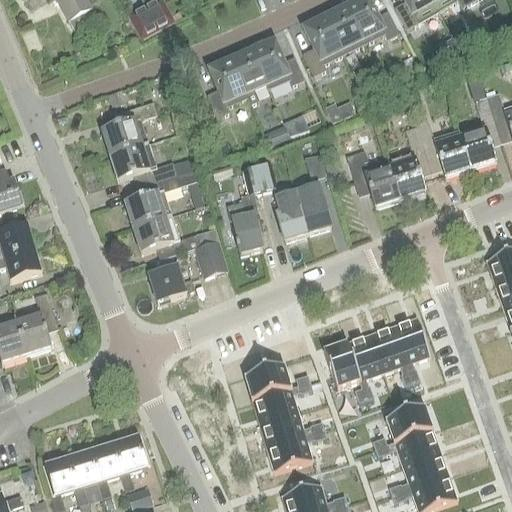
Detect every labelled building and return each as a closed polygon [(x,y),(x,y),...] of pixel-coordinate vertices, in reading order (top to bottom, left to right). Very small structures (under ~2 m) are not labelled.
[(80,20),(82,19),(70,0),(59,0),(56,2),(70,26),(80,20)] [(70,0),(82,19),(94,13),(86,0),(70,0)] [(436,12),(429,0),(401,0),(405,7),(394,13),(407,35),(419,28),(416,23),(436,12)] [(455,0),(429,0),(436,12),(456,0),(455,0)] [(483,2),(481,0),(455,0),(456,0),(463,13),(483,2)] [(162,1),(127,20),(141,45),(175,26),(162,1)] [(384,40),(387,45),(399,39),(388,16),(377,22),(367,3),(346,13),(365,50),(384,40)] [(365,50),(346,13),(326,23),(345,60),(365,50)] [(80,20),(70,26),(74,35),(85,29),(80,20)] [(323,70),(345,60),(326,23),(304,34),(313,53),(302,58),(314,82),(326,76),(323,70)] [(477,39),(467,44),(472,54),(482,49),(477,39)] [(269,94),(289,86),(291,91),(304,86),(294,62),(283,67),(274,47),(253,56),(268,90),(269,94)] [(246,99),(268,90),(253,56),(232,65),(246,99)] [(218,95),(206,100),(216,123),(230,118),(227,112),(248,103),(246,99),(232,65),(209,75),(218,95)] [(355,78),(361,89),(367,86),(361,75),(355,78)] [(511,143),(511,112),(503,115),(498,99),(487,102),(497,134),(508,130),(511,143)] [(482,129),(458,137),(470,175),(495,167),(486,137),(497,134),(487,102),(474,107),(482,129)] [(102,136),(110,161),(147,149),(139,125),(156,120),(152,107),(120,117),(124,129),(102,136)] [(327,113),(334,128),(341,125),(334,110),(327,113)] [(180,122),(172,124),(176,139),(185,136),(180,122)] [(273,135),(263,139),(268,152),(289,143),(281,125),(271,129),(273,135)] [(292,125),(284,129),(285,131),(290,141),(298,139),(292,125)] [(445,183),(470,175),(458,137),(433,145),(428,129),(417,133),(427,164),(438,161),(445,183)] [(411,159),(388,166),(400,204),(425,196),(416,168),(427,164),(417,133),(404,137),(411,159)] [(154,173),(147,149),(110,161),(118,187),(141,180),(144,191),(193,176),(189,164),(154,173)] [(375,212),(400,204),(388,166),(363,174),(358,158),(346,162),(356,194),(368,190),(375,212)] [(327,182),(321,161),(305,163),(312,186),(327,182)] [(333,163),(324,166),(327,178),(336,176),(333,163)] [(277,194),(271,170),(256,173),(262,198),(277,194)] [(249,201),(262,198),(256,173),(243,176),(249,201)] [(0,177),(0,216),(21,210),(20,206),(22,206),(19,197),(17,197),(14,187),(9,188),(5,176),(0,177)] [(125,209),(133,234),(170,222),(162,197),(196,186),(193,176),(144,191),(147,202),(125,209)] [(318,191),(295,198),(300,212),(308,239),(331,232),(323,205),(318,191)] [(295,197),(276,203),(281,218),(276,219),(284,246),(308,239),(300,212),(295,198),(295,197)] [(243,212),(242,208),(229,212),(238,247),(235,247),(237,252),(239,261),(250,258),(249,257),(262,254),(253,220),(259,218),(256,208),(243,212)] [(167,262),(194,253),(199,251),(195,240),(178,245),(170,222),(133,234),(141,258),(164,251),(167,262)] [(0,262),(34,253),(27,230),(0,237),(0,250),(1,253),(0,253),(0,262)] [(199,251),(194,253),(203,283),(227,276),(218,246),(199,251)] [(34,253),(0,262),(0,274),(6,272),(10,285),(41,276),(34,253)] [(511,257),(487,266),(495,291),(511,284),(511,257)] [(177,271),(148,281),(156,308),(186,299),(185,297),(194,295),(191,285),(183,288),(177,271)] [(511,284),(495,291),(503,314),(511,310),(511,284)] [(14,323),(26,361),(51,353),(44,331),(55,328),(46,299),(34,303),(38,316),(14,323)] [(511,310),(503,314),(511,337),(511,336),(511,310)] [(26,361),(14,323),(0,327),(0,365),(1,369),(26,361)] [(417,324),(392,333),(408,378),(415,376),(413,369),(430,363),(417,324)] [(392,333),(369,341),(383,379),(399,374),(401,381),(408,378),(392,333)] [(369,341),(346,349),(359,387),(362,394),(369,392),(366,385),(383,379),(369,341)] [(346,349),(324,357),(337,395),(359,387),(346,349)] [(285,372),(246,383),(252,406),(292,394),(285,372)] [(415,376),(408,378),(412,390),(420,388),(416,376),(415,376)] [(401,381),(405,393),(412,390),(408,378),(401,381)] [(308,381),(296,384),(298,392),(311,388),(308,381)] [(311,388),(298,392),(301,399),(301,400),(313,396),(311,388)] [(292,394),(252,406),(260,430),(299,418),(294,401),(301,399),(298,392),(292,394)] [(369,392),(362,394),(366,406),(373,404),(369,392)] [(362,394),(354,397),(358,409),(366,406),(362,394)] [(424,413),(386,426),(393,449),(432,435),(424,413)] [(299,418),(260,430),(267,453),(306,441),(313,439),(311,432),(304,434),(299,418)] [(322,428),(310,432),(311,432),(313,439),(325,436),(322,428)] [(393,449),(387,451),(389,458),(396,456),(402,472),(440,458),(432,435),(393,449)] [(325,436),(313,439),(315,446),(315,447),(327,443),(325,436)] [(306,441),(267,453),(274,478),(313,466),(308,448),(315,446),(313,439),(306,441)] [(138,443),(111,451),(120,481),(124,496),(133,493),(128,478),(147,473),(138,443)] [(384,443),(372,448),(375,455),(387,451),(384,443)] [(111,451),(88,458),(97,488),(102,503),(110,501),(105,486),(120,481),(111,451)] [(387,451),(375,455),(377,463),(389,459),(389,458),(387,451)] [(88,458),(65,465),(74,495),(79,510),(87,508),(83,492),(97,488),(88,458)] [(407,488),(401,490),(403,497),(448,481),(440,458),(402,472),(407,488)] [(65,465),(45,471),(53,500),(50,501),(53,511),(62,511),(59,500),(74,495),(65,465)] [(448,481),(403,497),(405,504),(412,502),(415,511),(439,511),(457,506),(448,481)] [(321,490),(282,502),(284,511),(336,511),(334,505),(326,507),(321,490)] [(400,490),(388,494),(391,502),(403,497),(401,490),(400,490)] [(147,492),(127,499),(131,511),(142,511),(152,509),(147,492)] [(403,497),(391,502),(394,509),(406,505),(405,504),(403,497)] [(114,511),(112,501),(104,504),(106,511),(114,511)] [(346,501),(334,505),(336,511),(338,511),(348,509),(346,501)] [(4,511),(0,511),(17,511),(22,510),(20,502),(3,507),(4,511)]
